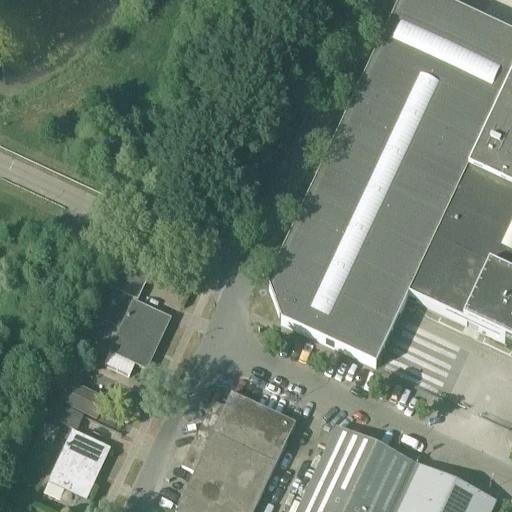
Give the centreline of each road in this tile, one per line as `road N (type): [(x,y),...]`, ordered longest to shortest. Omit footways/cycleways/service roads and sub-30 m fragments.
road 1 (unclassified): [(217,346),(376,0)]
road 2 (unclassified): [(511,484),(217,346)]
road 3 (unclassified): [(138,511),(217,346)]
